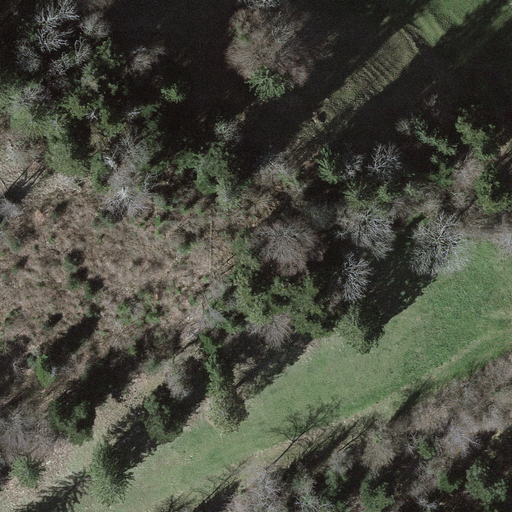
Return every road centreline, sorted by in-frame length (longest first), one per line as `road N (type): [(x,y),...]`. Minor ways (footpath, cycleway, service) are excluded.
road 1 (track): [(180,511),(396,410),(511,338)]
road 2 (track): [(511,157),(462,69),(408,0)]
